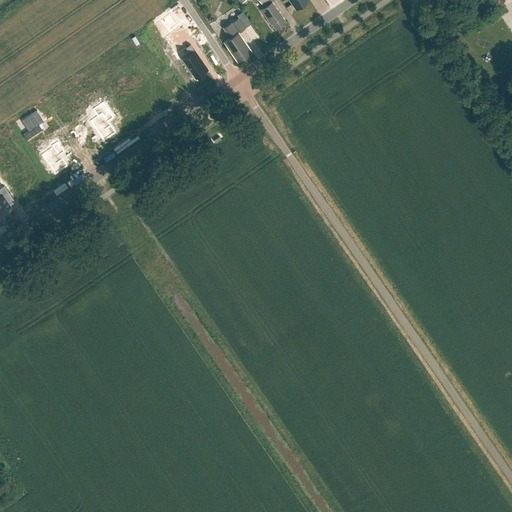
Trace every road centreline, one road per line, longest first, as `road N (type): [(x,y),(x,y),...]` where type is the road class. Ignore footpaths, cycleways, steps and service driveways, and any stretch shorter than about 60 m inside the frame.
road 1 (unclassified): [(511,480),(237,79)]
road 2 (unclassified): [(0,244),(237,79)]
road 3 (unclassified): [(237,79),(353,0)]
